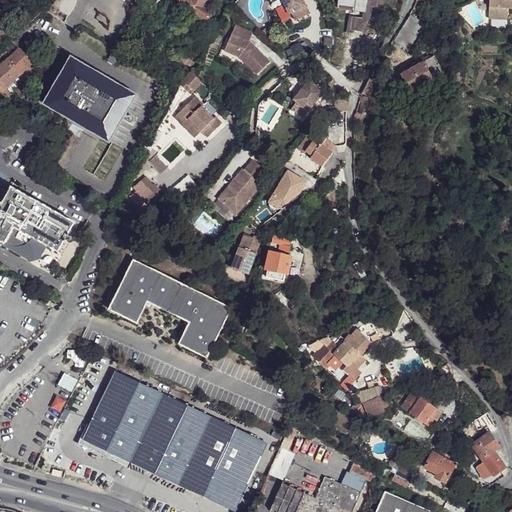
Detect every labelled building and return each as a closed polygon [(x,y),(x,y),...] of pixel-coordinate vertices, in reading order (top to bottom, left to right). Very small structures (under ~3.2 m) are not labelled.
[(149,0),(143,10),(150,15),(151,12),(153,9),(157,0),(149,0)] [(157,0),(153,9),(160,13),(162,10),(167,0),(157,0)] [(210,0),(186,0),(183,5),(200,17),(206,8),(210,0)] [(281,0),(288,14),(292,13),(296,21),(309,14),(305,7),(305,6),(302,0),(281,0)] [(511,0),(491,0),(490,15),(508,17),(509,5),(511,5),(511,0)] [(200,17),(183,5),(180,11),(203,27),(207,21),(200,17)] [(212,12),(206,8),(200,17),(207,21),(212,12)] [(150,15),(143,10),(138,20),(145,24),(150,15)] [(42,32),(48,37),(64,18),(58,12),(42,32)] [(408,16),(393,41),(407,50),(422,26),(408,16)] [(236,25),(225,51),(240,58),(256,75),(270,61),(250,42),(249,42),(253,33),(236,25)] [(29,47),(35,52),(38,48),(32,44),(29,47)] [(189,46),(185,52),(193,57),(196,52),(197,51),(189,46)] [(33,63),(19,49),(8,59),(23,73),(33,63)] [(191,66),(193,63),(196,59),(193,57),(185,52),(181,59),(191,66)] [(69,55),(42,102),(108,139),(134,92),(69,55)] [(401,75),(411,93),(439,77),(444,74),(435,56),(401,75)] [(0,93),(23,73),(8,59),(4,62),(2,64),(2,63),(0,65),(0,93)] [(188,71),(184,68),(180,74),(184,77),(188,71)] [(192,73),(185,81),(191,87),(195,90),(202,82),(192,73)] [(293,109),(304,118),(325,92),(311,80),(295,101),(298,102),(293,109)] [(185,81),(181,85),(187,91),(191,87),(185,81)] [(339,112),(344,94),(337,90),(332,99),(334,99),(336,113),(339,112)] [(354,118),(359,121),(367,97),(361,95),(354,118)] [(203,107),(195,99),(176,118),(184,127),(189,122),(199,133),(207,141),(221,126),(215,120),(213,122),(208,116),(201,109),(203,107)] [(203,107),(201,109),(208,116),(210,114),(203,107)] [(189,122),(184,127),(194,138),(199,133),(189,122)] [(318,142),(321,144),(331,152),(336,146),(327,139),(330,135),(322,130),(310,140),(313,141),(314,140),(318,142)] [(152,136),(148,143),(156,148),(160,141),(152,136)] [(310,140),(306,137),(300,146),(306,151),(313,141),(310,140)] [(312,156),(319,146),(317,144),(313,141),(306,151),(307,152),(312,156)] [(331,152),(321,144),(319,146),(312,156),(311,158),(322,167),(333,153),(331,152)] [(312,156),(307,152),(305,154),(301,159),(307,163),(311,158),(312,156)] [(244,171),(242,170),(230,185),(232,187),(220,202),(234,213),(237,215),(261,185),(260,183),(264,178),(261,175),(264,170),(253,161),(244,171)] [(289,171),(274,194),(285,201),(289,194),(294,198),(300,193),(307,182),(289,171)] [(133,187),(151,205),(164,192),(146,174),(133,187)] [(230,185),(218,200),(220,202),(232,187),(230,185)] [(71,226),(9,189),(0,203),(0,243),(5,247),(10,248),(17,247),(23,244),(29,240),(54,254),(71,226)] [(274,194),(269,202),(280,209),(294,198),(289,194),(285,201),(274,194)] [(234,213),(220,202),(215,208),(229,219),(234,213)] [(272,243),(279,245),(277,253),(289,256),(292,240),(274,235),(272,243)] [(242,238),(231,271),(248,277),(260,241),(252,238),(251,241),(242,238)] [(270,252),(266,269),(268,270),(286,273),(288,274),(292,257),(289,256),(277,253),(270,252)] [(134,261),(110,310),(138,324),(148,302),(191,323),(181,344),(208,357),(232,308),(134,261)] [(284,281),(286,273),(268,270),(266,277),(284,281)] [(46,302),(38,298),(34,304),(43,308),(46,302)] [(354,336),(360,342),(364,337),(354,328),(351,331),(355,334),(354,336)] [(342,338),(346,341),(354,348),(360,342),(354,336),(355,334),(351,331),(349,333),(347,332),(342,338)] [(333,342),(338,346),(342,342),(344,343),(346,341),(342,338),(339,335),(333,342)] [(354,348),(346,341),(344,343),(342,342),(338,346),(333,342),(327,348),(334,354),(347,366),(359,353),(354,348)] [(334,354),(327,348),(323,344),(312,355),(323,366),(326,362),(334,354)] [(359,353),(347,366),(343,371),(353,380),(360,372),(356,368),(353,366),(362,356),(359,353)] [(353,366),(356,368),(364,358),(362,356),(353,366)] [(440,380),(452,374),(450,365),(448,363),(434,369),(440,380)] [(248,436),(103,367),(70,435),(155,476),(215,504),(248,436)] [(61,385),(72,391),(78,378),(67,373),(61,385)] [(380,386),(370,388),(372,398),(383,396),(380,386)] [(346,395),(335,388),(332,393),(342,400),(346,395)] [(372,398),(370,388),(353,393),(356,397),(361,405),(372,398)] [(402,407),(411,412),(421,398),(412,392),(402,407)] [(361,405),(368,417),(379,410),(378,409),(385,404),(380,397),(372,398),(361,405)] [(425,422),(436,408),(429,403),(427,402),(421,398),(411,412),(425,422)] [(436,408),(425,422),(430,425),(440,411),(436,408)] [(368,417),(370,420),(380,413),(379,410),(368,417)] [(491,422),(487,414),(472,423),(477,430),(484,426),(487,430),(494,425),(491,421),(491,422)] [(428,434),(408,419),(401,428),(422,443),(428,434)] [(432,430),(420,446),(429,446),(438,434),(432,430)] [(471,444),(481,458),(494,451),(499,448),(489,433),(471,444)] [(155,476),(70,435),(68,441),(154,481),(155,476)] [(256,440),(248,436),(215,504),(223,508),(256,440)] [(456,444),(453,443),(450,449),(447,454),(450,456),(456,444)] [(407,451),(399,447),(391,463),(399,467),(407,451)] [(452,462),(454,458),(450,456),(447,454),(444,453),(438,450),(436,454),(452,462)] [(494,451),(481,458),(483,462),(492,474),(493,475),(505,467),(494,451)] [(446,482),(455,464),(452,462),(436,454),(433,452),(425,467),(437,473),(435,477),(446,482)] [(483,479),(492,474),(483,462),(476,467),(482,478),(483,479)] [(399,467),(391,463),(387,469),(395,474),(399,467)] [(306,495),(282,485),(272,511),(353,511),(361,493),(366,481),(372,483),(374,478),(371,473),(352,465),(348,474),(346,473),(341,486),(325,480),(317,502),(305,497),(306,495)] [(412,474),(399,467),(395,474),(409,480),(412,474)] [(361,493),(353,511),(362,511),(369,496),(361,493)] [(458,506),(461,500),(448,493),(446,499),(458,506)] [(430,511),(389,494),(380,511),(430,511)]
